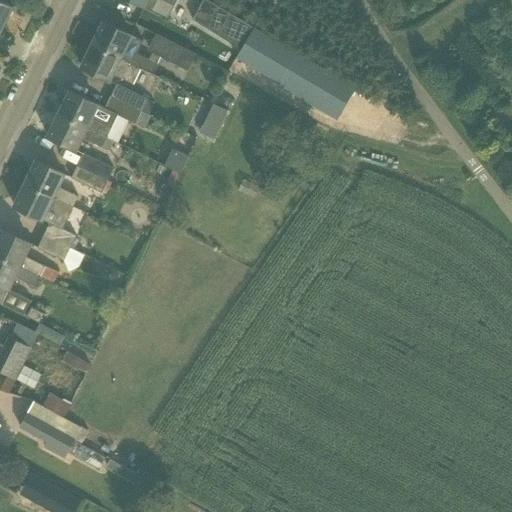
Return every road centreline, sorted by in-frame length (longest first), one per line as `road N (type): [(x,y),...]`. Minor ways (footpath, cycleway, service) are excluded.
road 1 (residential): [(476,170),(383,50),(360,0)]
road 2 (tertiary): [(0,122),(62,0)]
